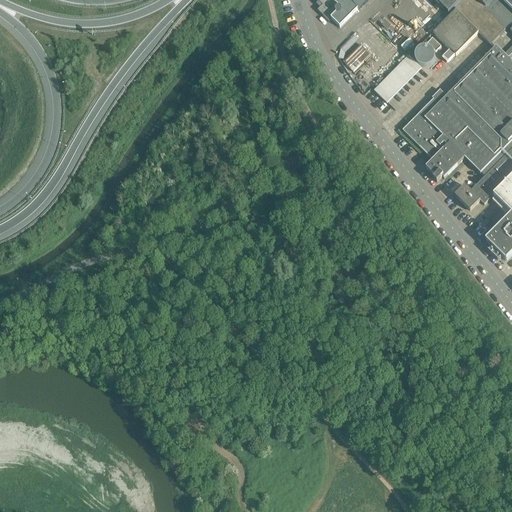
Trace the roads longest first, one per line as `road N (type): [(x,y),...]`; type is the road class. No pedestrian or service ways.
road 1 (unclassified): [(511,312),(321,55),(299,0)]
road 2 (track): [(157,242),(407,511)]
road 3 (motorway): [(0,233),(45,195),(123,70),(184,0)]
road 4 (motorway): [(0,11),(41,55),(55,108),(41,168),(0,210)]
road 5 (track): [(257,348),(334,268),(312,198),(288,161)]
road 6 (track): [(334,268),(491,369),(511,402)]
road 7 (primary): [(0,1),(82,23),(167,0)]
